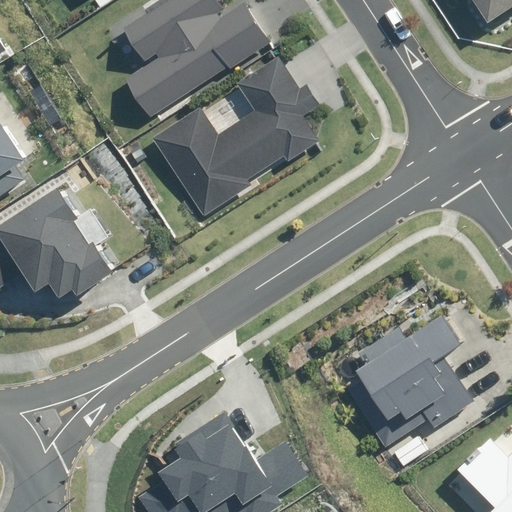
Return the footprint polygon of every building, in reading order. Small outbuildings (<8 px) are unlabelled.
[(159,0),(114,30),(138,65),(115,81),(147,128),(274,43),(245,0),(236,0),(227,6),(222,0),(159,0)] [(198,108),(152,139),(204,216),(250,186),(247,181),(283,158),(287,163),(318,143),(301,118),(317,107),(303,86),(296,91),(274,59),(235,85),(253,113),(217,136),(198,108)] [(0,192),(25,177),(15,160),(21,157),(0,123),(0,192)] [(0,228),(0,289),(22,274),(35,294),(50,284),(60,299),(73,290),(77,296),(114,272),(96,245),(109,237),(89,208),(77,217),(58,189),(0,228)] [(347,389),(386,447),(430,419),(435,427),(473,402),(443,357),(462,345),(442,314),(405,338),(399,327),(358,354),(366,366),(357,372),(362,379),(347,389)] [(269,511),(282,504),(277,495),(308,475),(286,441),(255,461),(224,412),(175,444),(178,448),(174,450),(180,458),(157,472),(164,482),(139,498),(148,511),(269,511)] [(491,511),(511,511),(511,454),(509,458),(490,438),(456,470),(495,509),(491,511)]
